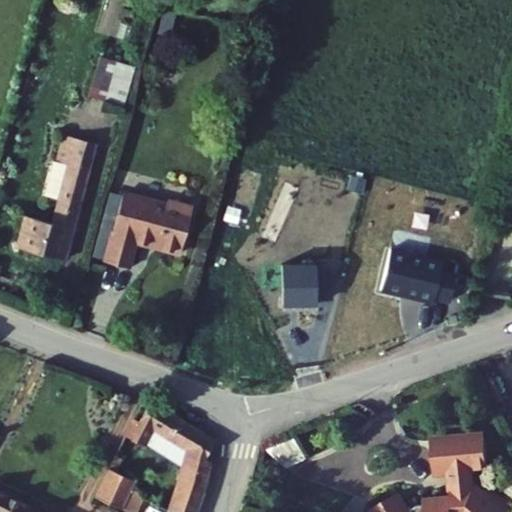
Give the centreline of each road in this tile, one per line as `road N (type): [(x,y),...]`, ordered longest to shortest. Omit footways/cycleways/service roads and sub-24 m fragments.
road 1 (tertiary): [(242,414),(511,331)]
road 2 (tertiary): [(0,321),(242,414)]
